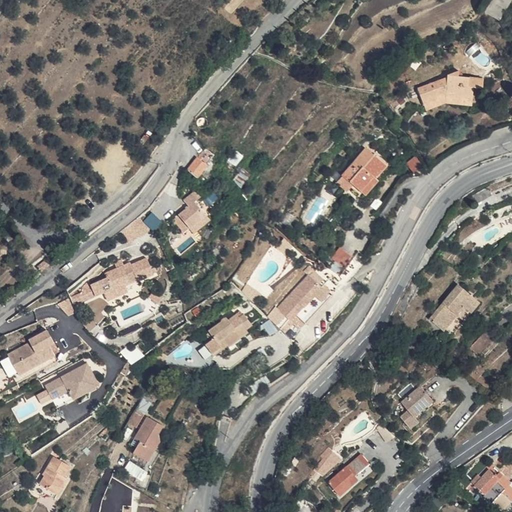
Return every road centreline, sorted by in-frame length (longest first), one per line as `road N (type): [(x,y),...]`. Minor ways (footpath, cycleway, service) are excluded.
road 1 (tertiary): [(511,141),(464,158),(415,204),(352,322),(246,422),(215,479),(211,511)]
road 2 (secondary): [(259,511),(275,440),(360,346),(440,203),(511,163)]
road 3 (residential): [(0,316),(129,214),(175,150)]
road 4 (residential): [(175,150),(159,153),(126,193),(79,229),(56,236),(32,231),(0,200)]
road 5 (residential): [(175,150),(197,102),(296,0)]
road 6 (secondary): [(511,418),(443,466),(396,511)]
